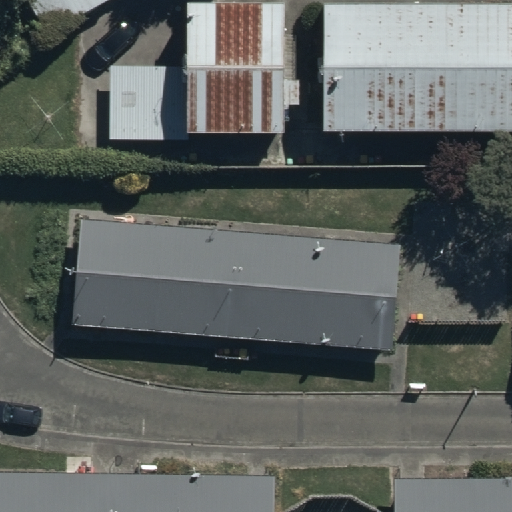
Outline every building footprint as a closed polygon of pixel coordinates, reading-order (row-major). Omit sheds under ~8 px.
[(30,0),(46,26),(92,0),(30,0)] [(281,0),(182,0),(182,55),(109,56),(109,133),(188,133),(187,111),(280,110),(280,82),(295,81),(294,58),(282,58),(281,0)] [(511,0),(323,0),(325,123),(511,121),(511,0)] [(397,231),(79,208),(71,314),(389,337),(397,231)] [(271,511),(272,462),(0,459),(0,511),(271,511)] [(511,511),(511,464),(392,465),(392,511),(511,511)]
